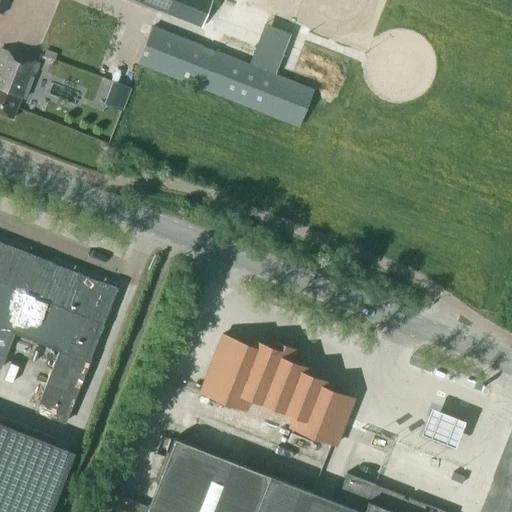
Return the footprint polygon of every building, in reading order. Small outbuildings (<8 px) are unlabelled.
[(0,0),(0,13),(3,14),(8,0),(0,0)] [(211,0),(129,0),(201,28),(211,0)] [(312,90),(152,28),(138,63),(299,126),(312,90)] [(38,64),(0,49),(0,114),(12,119),(20,98),(24,100),(38,64)] [(123,107),(131,85),(117,80),(109,101),(123,107)] [(0,511),(49,511),(73,451),(0,422),(0,366),(13,334),(58,352),(35,411),(63,422),(116,288),(0,241),(0,511)] [(335,444),(353,398),(330,389),(333,383),(311,374),(313,369),(290,360),(293,354),(247,337),(245,342),(222,334),(200,391),(246,409),(250,397),(294,414),(289,426),(335,444)] [(144,511),(423,511),(427,503),(347,472),(336,500),(174,438),(144,511)]
